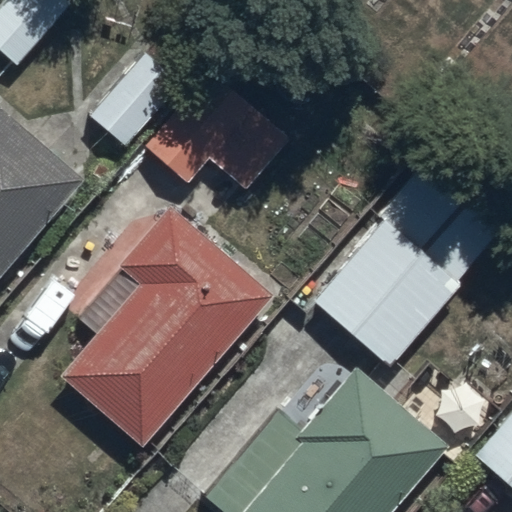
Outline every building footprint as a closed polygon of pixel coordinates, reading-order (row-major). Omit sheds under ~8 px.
[(0,0),(0,51),(15,64),(68,0),(0,0)] [(177,78),(142,49),(90,112),(125,141),(177,78)] [(185,177),(207,153),(244,186),(289,135),(212,67),(145,142),(185,177)] [(0,270),(81,177),(0,106),(0,270)] [(432,146),(308,292),(390,362),(459,280),(455,276),(509,212),(432,146)] [(273,292),(167,202),(117,261),(120,264),(75,316),(92,331),(58,372),(144,445),(273,292)] [(279,405),(199,495),(218,511),(386,511),(446,445),(354,364),(300,424),(279,405)] [(511,403),(470,453),(511,487),(511,403)]
